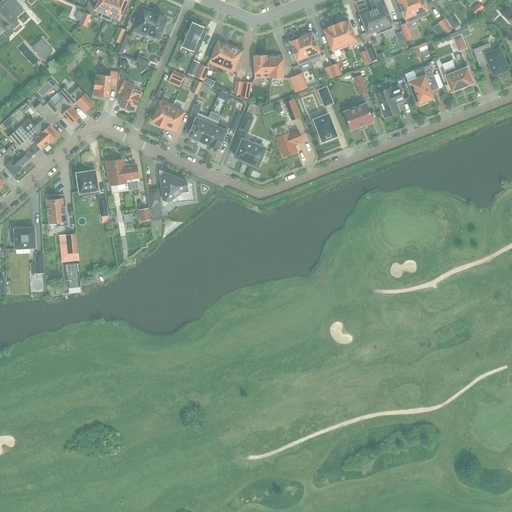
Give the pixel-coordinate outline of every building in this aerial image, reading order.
[(100,17),(105,19),(112,0),(97,0),(94,10),(101,13),(100,17)] [(125,0),(112,0),(105,19),(110,21),(111,17),(119,20),(127,1),(125,0)] [(417,18),(409,0),(397,0),(400,6),(399,6),(401,11),(402,11),(406,23),(417,18)] [(409,0),(417,18),(428,14),(424,3),(423,0),(409,0)] [(0,31),(7,25),(11,30),(19,23),(15,18),(23,10),(17,3),(8,11),(0,3),(0,2),(0,31)] [(479,2),(471,10),(476,15),(484,7),(480,3),(479,2)] [(385,4),(372,9),(381,33),(386,31),(393,28),(391,24),(392,24),(385,4)] [(146,36),(147,34),(146,33),(154,14),(142,9),(133,31),(146,36)] [(381,33),(372,9),(359,14),(367,34),(374,31),(376,35),(381,33)] [(84,12),(79,23),(86,26),(91,15),(84,12)] [(146,33),(147,34),(158,38),(166,20),(154,14),(146,33)] [(453,16),(448,19),(453,27),(459,24),(453,16)] [(444,19),(438,23),(446,34),(451,30),(444,19)] [(343,20),(335,24),(344,48),(356,43),(348,21),(344,22),(343,20)] [(406,23),(400,25),(406,40),(412,38),(406,23)] [(201,28),(192,24),(183,45),(192,49),(190,52),(196,54),(206,31),(201,29),(201,28)] [(344,48),(335,24),(327,27),(327,29),(323,30),(332,52),(344,48)] [(118,27),(113,40),(119,43),(123,33),(125,30),(118,27)] [(458,30),(447,35),(449,39),(453,38),(460,35),(458,30)] [(119,43),(115,52),(121,55),(130,35),(123,33),(119,43)] [(301,37),(300,37),(309,60),(320,56),(316,45),(314,39),(314,40),(311,33),(307,34),(306,33),(300,35),(301,37)] [(465,48),(460,35),(453,38),(458,50),(465,48)] [(309,60),(300,37),(289,41),(292,48),(291,48),(293,53),(294,53),(298,65),(309,60)] [(208,63),(220,68),(230,44),(222,41),(221,43),(217,41),(208,63)] [(434,41),(428,43),(430,50),(437,47),(434,41)] [(501,74),(500,72),(507,69),(499,48),(492,51),(489,43),(473,50),(479,65),(488,62),(493,75),(494,74),(495,76),(501,74)] [(230,44),(220,68),(232,73),(241,51),(237,50),(238,48),(230,44)] [(372,46),(366,49),(371,61),(377,58),(372,46)] [(366,50),(359,53),(364,64),(371,62),(366,50)] [(138,55),(135,61),(147,66),(149,60),(138,55)] [(268,77),(268,56),(266,56),(266,55),(253,55),(254,77),(268,77)] [(269,56),(268,56),(268,77),(270,77),(270,78),(283,77),(282,55),(279,55),(269,55),(269,56)] [(193,60),(187,73),(194,76),(199,63),(193,60)] [(335,63),(331,65),(335,76),(342,73),(340,68),(337,69),(335,63)] [(200,64),(194,76),(203,80),(206,74),(203,73),(206,66),(200,64)] [(328,72),(326,73),(328,79),(335,76),(331,65),(326,67),(328,72)] [(408,82),(417,104),(418,104),(419,105),(427,102),(426,101),(433,98),(430,91),(437,88),(429,65),(415,71),(417,78),(408,82)] [(472,83),(466,67),(456,71),(455,68),(444,72),(446,75),(445,76),(451,91),(472,83)] [(170,76),(182,81),(184,75),(172,70),(170,76)] [(116,86),(117,72),(110,71),(110,75),(96,74),(96,80),(94,80),(93,88),(95,88),(94,95),(96,95),(96,97),(105,97),(105,91),(108,92),(109,85),(116,86)] [(302,73),(295,75),(301,90),(307,87),(302,73)] [(361,74),(353,77),(359,94),(367,91),(361,74)] [(295,75),(289,78),(294,92),(301,90),(295,75)] [(122,108),(132,112),(135,105),(136,105),(140,98),(138,97),(141,92),(134,89),(135,85),(123,80),(118,92),(124,95),(121,101),(124,102),(122,108)] [(191,92),(197,94),(202,83),(196,80),(191,92)] [(235,81),(233,93),(240,94),(242,82),(235,81)] [(248,98),(251,83),(243,81),(240,97),(248,98)] [(61,89),(56,84),(52,87),(57,92),(57,93),(62,98),(72,109),(78,104),(84,112),(93,104),(78,86),(70,93),(64,86),(61,89)] [(318,90),(324,106),(332,103),(326,87),(318,90)] [(384,117),(399,111),(396,104),(403,101),(398,87),(390,90),(390,88),(375,94),(384,117)] [(165,91),(159,88),(157,95),(162,97),(165,91)] [(49,99),(43,105),(58,122),(63,117),(70,124),(79,116),(72,109),(62,98),(57,93),(49,99)] [(37,99),(33,95),(33,94),(27,98),(32,103),(37,99)] [(155,124),(163,127),(172,107),(173,104),(161,99),(152,121),(155,122),(155,124)] [(299,116),(293,99),(284,103),(291,120),(299,116)] [(364,103),(362,100),(361,99),(357,101),(357,102),(358,106),(343,111),(350,130),(373,122),(366,103),(364,103)] [(42,118),(35,125),(49,141),(50,142),(59,135),(52,127),(58,122),(43,105),(40,102),(33,108),(42,118)] [(172,107),(163,127),(171,131),(172,129),(176,131),(177,128),(184,112),(172,107)] [(235,112),(228,127),(234,130),(241,114),(235,112)] [(198,140),(208,117),(197,113),(193,124),(192,124),(190,129),(191,129),(188,136),(192,138),(191,139),(197,142),(198,140)] [(245,114),(239,129),(247,132),(253,117),(245,114)] [(313,120),(321,141),(325,140),(325,141),(333,138),(333,137),(336,136),(333,126),(331,122),(328,114),(313,120)] [(208,117),(198,140),(208,145),(216,126),(218,122),(208,117)] [(21,125),(14,130),(29,147),(35,142),(40,149),(42,147),(42,148),(48,143),(47,143),(49,141),(35,125),(27,132),(21,125)] [(216,126),(208,145),(218,149),(221,142),(222,142),(224,137),(223,137),(226,131),(216,126)] [(14,143),(6,150),(20,166),(21,166),(22,165),(23,165),(28,161),(27,160),(29,159),(23,152),(29,147),(14,130),(7,136),(14,143)] [(289,132),(276,137),(283,156),(296,151),(294,144),(302,141),(298,130),(289,133),(289,132)] [(257,167),(265,148),(242,138),(234,157),(257,167)] [(0,172),(6,168),(13,175),(22,167),(21,166),(20,166),(6,150),(0,155),(0,172)] [(106,161),(110,185),(138,181),(136,164),(124,166),(123,159),(106,161)] [(98,190),(95,170),(76,173),(79,193),(98,190)] [(187,191),(186,181),(166,173),(160,177),(162,199),(168,202),(180,192),(187,191)] [(150,209),(160,201),(158,189),(147,191),(150,209)] [(54,199),(46,200),(48,224),(57,223),(57,226),(67,225),(65,213),(64,213),(64,207),(65,207),(64,195),(54,196),(54,199)] [(108,215),(105,197),(98,198),(100,216),(108,215)] [(149,208),(143,208),(145,220),(151,219),(149,208)] [(35,247),(34,227),(23,228),(23,226),(16,227),(16,228),(14,228),(15,248),(35,247)] [(65,235),(67,253),(78,252),(76,234),(65,235)] [(35,273),(44,273),(43,255),(34,255),(35,273)] [(78,263),(65,264),(67,288),(80,286),(78,263)]
